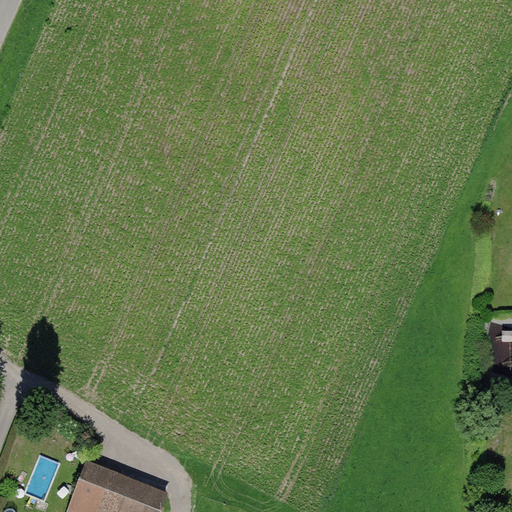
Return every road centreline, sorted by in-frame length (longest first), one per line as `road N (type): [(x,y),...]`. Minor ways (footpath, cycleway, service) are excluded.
road 1 (motorway): [(400,0),(373,511)]
road 2 (motorway): [(421,511),(444,0)]
road 3 (unknown): [(0,371),(151,454),(189,482),(194,511)]
